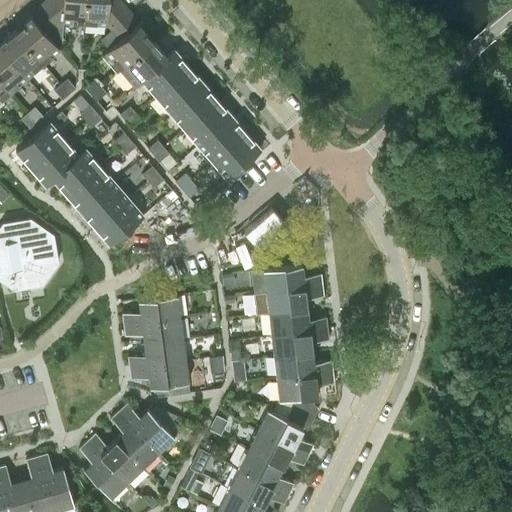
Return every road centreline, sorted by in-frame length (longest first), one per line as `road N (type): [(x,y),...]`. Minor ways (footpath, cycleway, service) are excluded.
road 1 (tertiary): [(318,511),(391,365),(400,327),(396,259),(381,224),(343,177)]
road 2 (unclassified): [(343,177),(511,12)]
road 3 (tertiary): [(185,0),(317,149)]
road 4 (residential): [(154,258),(233,225),(317,149)]
